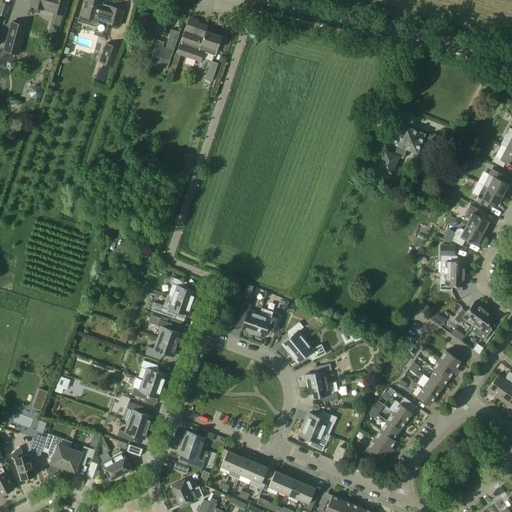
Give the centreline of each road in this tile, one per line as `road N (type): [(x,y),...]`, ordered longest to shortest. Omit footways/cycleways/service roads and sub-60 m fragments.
road 1 (tertiary): [(511,63),(265,0)]
road 2 (residential): [(141,503),(206,332)]
road 3 (residential): [(274,450),(286,404),(275,363),(206,332)]
road 4 (residential): [(22,511),(56,494),(106,507),(141,503)]
